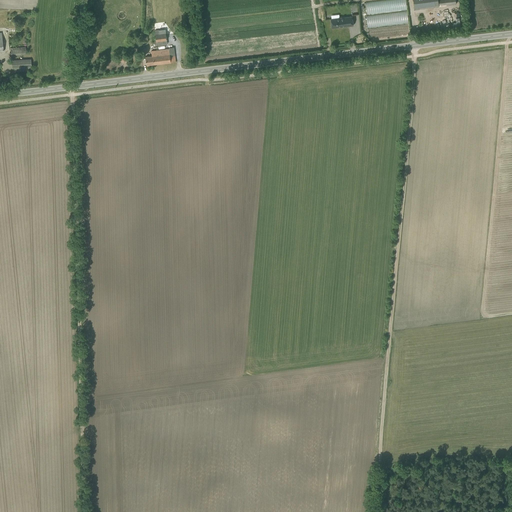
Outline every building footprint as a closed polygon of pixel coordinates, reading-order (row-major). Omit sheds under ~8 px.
[(367,14),(407,9),(406,0),(382,0),(366,2),(367,14)] [(456,4),(455,0),(413,0),(414,9),(439,6),(439,4),(446,3),(447,5),(456,4)] [(408,11),(367,15),(367,26),(409,23),(408,11)] [(331,19),(332,28),(353,25),(352,16),(331,19)] [(159,30),(155,31),(157,46),(167,44),(166,33),(159,34),(159,30)] [(152,56),(146,57),(147,65),(175,62),(174,47),(169,48),(169,49),(151,51),(152,56)] [(26,55),(25,48),(10,48),(11,56),(26,55)] [(30,59),(11,60),(12,68),(31,67),(30,59)]
